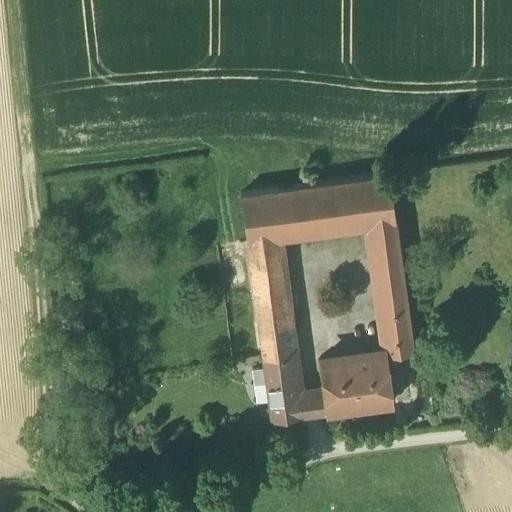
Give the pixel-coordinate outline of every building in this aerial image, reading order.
[(389,172),(241,192),(247,237),(277,233),(369,221),(395,218),(389,172)] [(395,218),(369,221),(386,350),(386,352),(414,348),(395,218)] [(277,233),(247,237),(260,339),(271,337),(271,336),(290,333),(277,233)] [(290,333),(271,336),(271,337),(260,339),(262,354),(292,349),(290,333)] [(414,348),(386,352),(388,366),(416,363),(414,348)] [(292,349),(262,354),(264,366),(266,381),(271,416),(301,412),(298,390),(292,349)] [(386,350),(319,359),(323,386),(298,390),(301,412),(393,400),(388,366),(386,352),(386,350)] [(264,366),(252,367),(254,383),(266,381),(264,366)]
